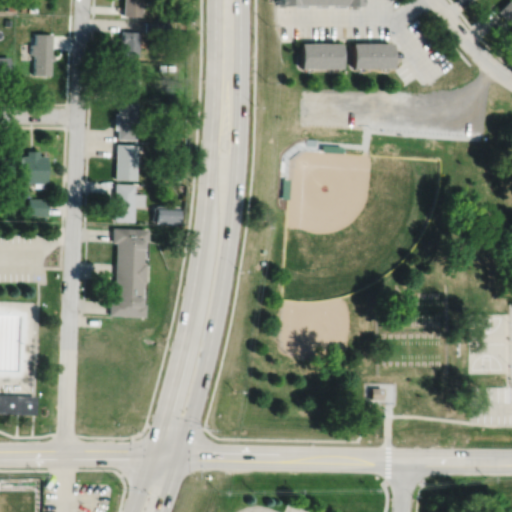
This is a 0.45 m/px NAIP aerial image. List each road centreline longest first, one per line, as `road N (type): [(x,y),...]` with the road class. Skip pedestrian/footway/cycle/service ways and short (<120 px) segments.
road 1 (trunk): [(227,56),(189,303),(129,511)]
road 2 (trunk): [(158,511),(199,382),(228,240),(236,119),(227,56)]
road 3 (residential): [(80,0),(64,449)]
road 4 (tertiary): [(181,450),(511,457)]
road 5 (tertiary): [(0,449),(181,450)]
